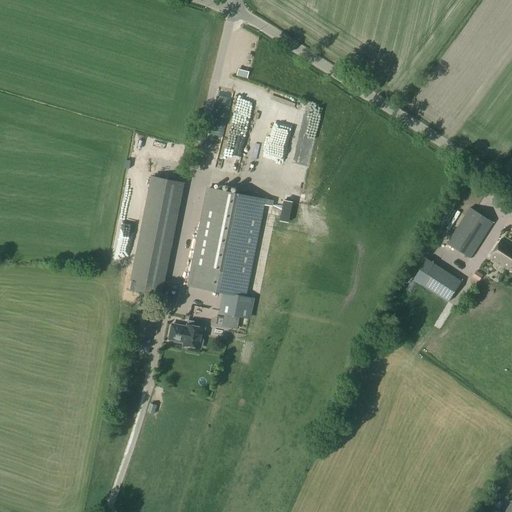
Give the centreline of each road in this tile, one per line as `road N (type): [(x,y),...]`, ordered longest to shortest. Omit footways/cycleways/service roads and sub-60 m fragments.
road 1 (track): [(109,511),(144,408),(232,10)]
road 2 (unclassified): [(511,189),(232,10)]
